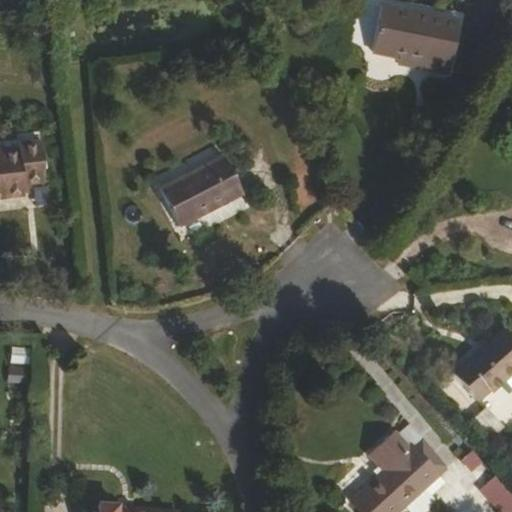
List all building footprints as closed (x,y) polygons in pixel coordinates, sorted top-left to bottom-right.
[(454,22),(377,8),(368,55),(395,59),(394,67),(443,76),(454,22)] [(39,182),(34,141),(11,144),(12,153),(0,153),(0,199),(19,197),(19,185),(39,182)] [(218,159),(155,191),(173,228),(237,196),(218,159)] [(511,372),(511,349),(499,334),(476,355),(474,353),(448,376),(475,407),(511,372)] [(484,402),(471,417),(491,436),(505,422),(484,402)] [(399,428),(373,450),(388,466),(353,495),(368,511),(397,511),(441,473),(416,442),(412,445),(399,428)] [(470,449),(458,459),(469,472),(481,462),(470,449)] [(511,511),(511,494),(492,473),(475,488),(497,511),(511,511)] [(100,507),(99,511),(145,511),(124,510),(124,500),(105,498),(105,507),(100,507)]
